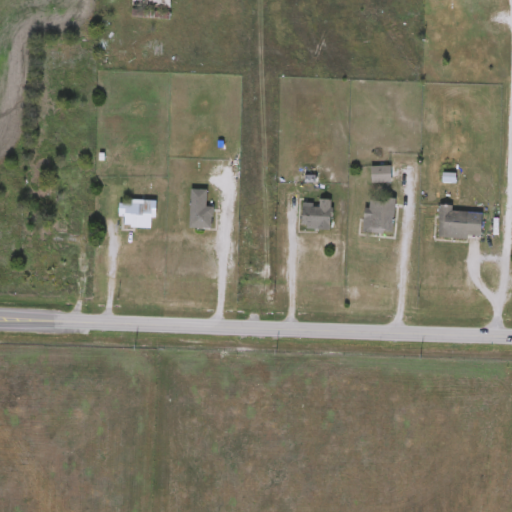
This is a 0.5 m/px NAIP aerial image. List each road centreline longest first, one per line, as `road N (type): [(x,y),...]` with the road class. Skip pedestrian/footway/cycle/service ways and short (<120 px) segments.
road 1 (secondary): [(0,317),(511,335)]
road 2 (residential): [(0,460),(434,486),(449,494)]
road 3 (residential): [(154,323),(146,467)]
